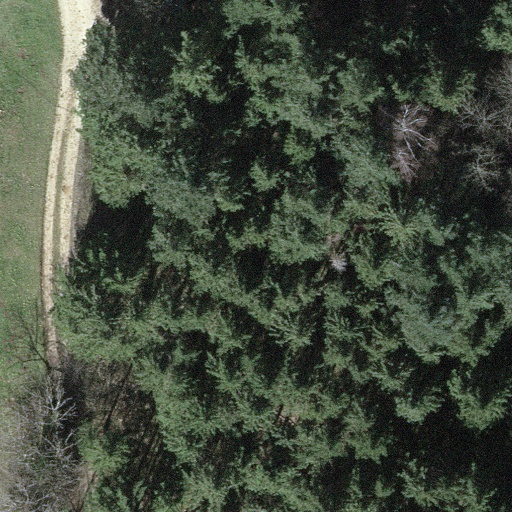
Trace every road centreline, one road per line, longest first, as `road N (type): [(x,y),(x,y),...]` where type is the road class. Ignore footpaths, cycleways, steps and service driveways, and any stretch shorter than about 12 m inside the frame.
road 1 (track): [(98,511),(58,313),(51,212),(80,56),(82,0)]
road 2 (track): [(51,212),(213,262),(511,434)]
